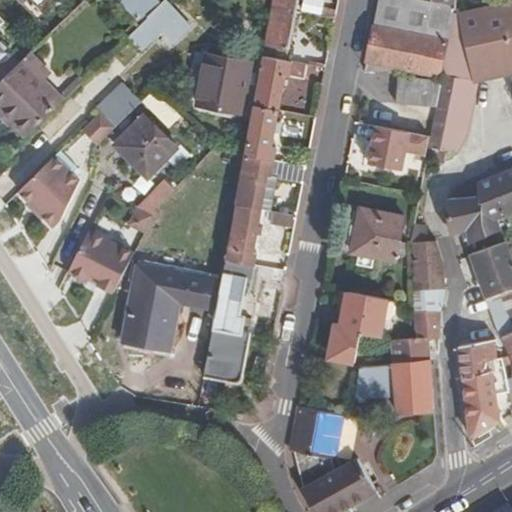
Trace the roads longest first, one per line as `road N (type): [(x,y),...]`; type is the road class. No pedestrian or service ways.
road 1 (residential): [(290,511),(271,450),(361,0)]
road 2 (residential): [(62,464),(111,413),(0,235)]
road 3 (residential): [(467,490),(447,344),(456,297),(450,251)]
